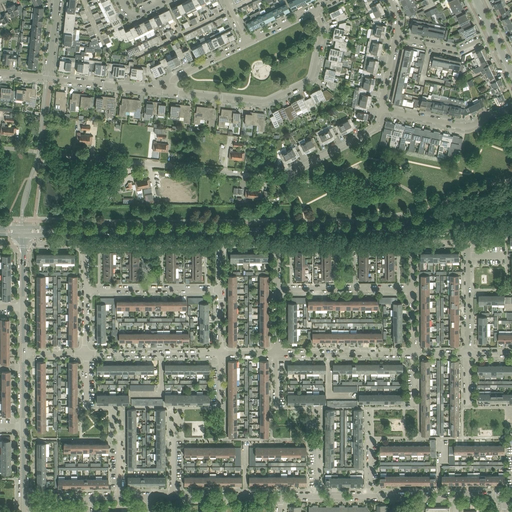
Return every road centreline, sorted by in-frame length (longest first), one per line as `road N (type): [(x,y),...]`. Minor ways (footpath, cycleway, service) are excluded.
road 1 (secondary): [(79,232),(387,231)]
road 2 (residential): [(278,178),(0,147)]
road 3 (residential): [(171,92),(265,102),(304,84),(322,29),(313,10)]
road 4 (residential): [(379,109),(469,126),(511,106)]
road 5 (residential): [(276,286),(414,286)]
road 6 (unclassified): [(276,353),(413,353)]
road 7 (residential): [(220,289),(84,290)]
road 8 (unclassified): [(85,353),(220,353)]
road 9 (tertiary): [(370,496),(504,496)]
road 10 (secondary): [(511,191),(387,231)]
road 11 (residential): [(278,178),(375,127),(379,109)]
road 12 (secondary): [(387,231),(443,229),(511,211)]
road 13 (residential): [(48,78),(171,92)]
